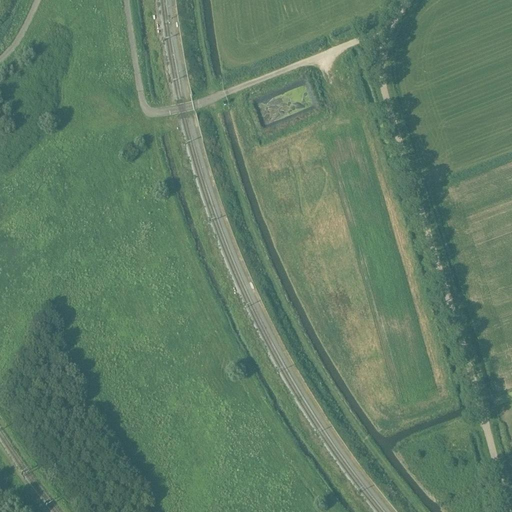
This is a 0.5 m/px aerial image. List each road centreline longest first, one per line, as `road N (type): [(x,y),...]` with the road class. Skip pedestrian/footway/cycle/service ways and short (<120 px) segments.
road 1 (track): [(0,180),(54,137),(148,112),(186,265),(283,452),(326,511)]
road 2 (track): [(418,511),(334,399),(271,281),(209,100),(192,0)]
road 3 (unclassified): [(388,32),(384,97),(453,298),(509,511)]
road 4 (unclassified): [(388,32),(225,94)]
